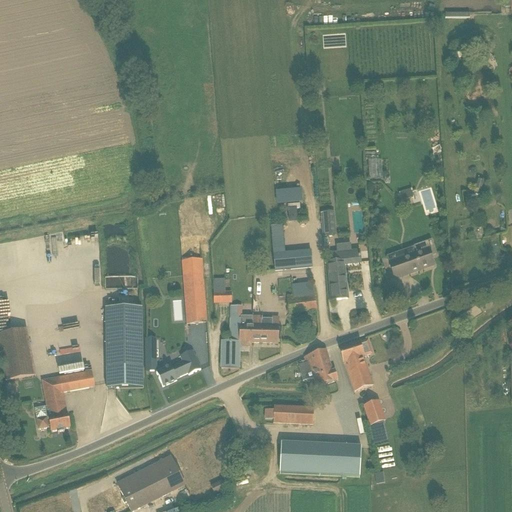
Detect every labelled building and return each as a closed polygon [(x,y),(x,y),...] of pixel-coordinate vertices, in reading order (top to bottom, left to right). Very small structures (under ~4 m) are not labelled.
[(314,94),(319,91),(314,82),(309,84),(314,94)] [(382,160),(368,160),(369,179),(383,178),(382,160)] [(302,189),(276,190),(277,205),(303,203),(302,189)] [(411,189),(399,192),(402,201),(414,198),(411,189)] [(335,212),(321,213),(323,237),(336,236),(335,212)] [(373,226),(371,240),(379,242),(381,227),(373,226)] [(45,252),(54,252),(54,236),(45,236),(45,252)] [(434,266),(431,258),(436,256),(431,242),(414,248),(416,253),(389,263),(395,280),(434,266)] [(275,271),(325,266),(323,250),(273,255),(275,271)] [(331,301),(348,299),(344,265),(361,264),(360,252),(332,254),(333,263),(326,263),(327,264),(331,301)] [(183,274),(186,317),(206,315),(201,260),(182,261),(182,262),(183,274)] [(232,291),(225,291),(226,279),(214,278),(213,303),(232,304),(232,291)] [(287,300),(289,314),(329,309),(327,295),(287,300)] [(0,304),(0,317),(14,317),(14,305),(0,304)] [(143,388),(142,309),(105,309),(107,389),(143,388)] [(278,344),(278,327),(270,327),(271,320),(262,320),(262,326),(240,326),(240,319),(231,319),(230,341),(230,343),(240,343),(278,344)] [(0,334),(0,351),(6,383),(35,377),(27,330),(0,334)] [(159,339),(145,340),(145,368),(159,367),(159,359),(159,339)] [(239,370),(240,343),(230,343),(230,341),(222,341),(221,369),(239,370)] [(368,341),(361,344),(366,356),(373,354),(368,341)] [(344,364),(353,388),(354,392),(373,386),(363,358),(364,358),(359,343),(339,349),(344,364)] [(317,388),(339,380),(336,371),(333,372),(325,350),(305,358),(309,373),(312,373),(317,388)] [(178,358),(181,363),(171,368),(170,367),(156,374),(163,388),(177,381),(176,380),(188,374),(189,376),(201,370),(192,351),(178,358)] [(42,382),(47,407),(35,409),(37,420),(38,429),(40,430),(47,429),(48,427),(50,427),(51,433),(70,429),(67,415),(63,393),(94,387),(91,373),(42,382)] [(378,403),(364,407),(370,426),(384,422),(378,403)] [(274,407),(273,421),(273,423),(313,425),(314,409),(274,407)] [(364,449),(323,447),(322,477),(362,479),(364,449)] [(170,458),(138,474),(117,485),(124,498),(122,499),(124,504),(126,503),(130,511),(134,511),(185,487),(170,458)]
